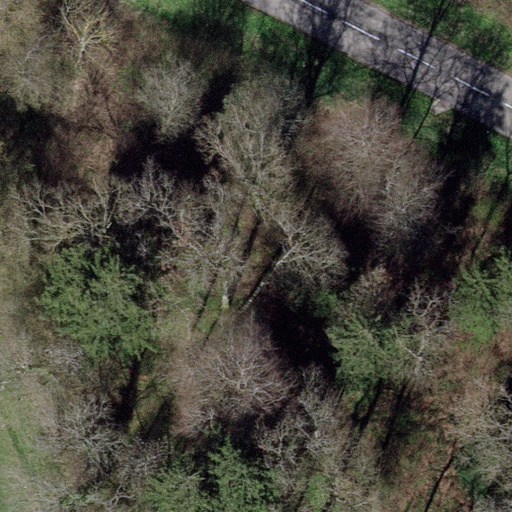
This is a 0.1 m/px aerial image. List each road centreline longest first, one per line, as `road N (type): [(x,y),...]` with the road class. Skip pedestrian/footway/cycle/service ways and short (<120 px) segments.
road 1 (tertiary): [(294,0),(511,104)]
road 2 (track): [(0,357),(67,511)]
